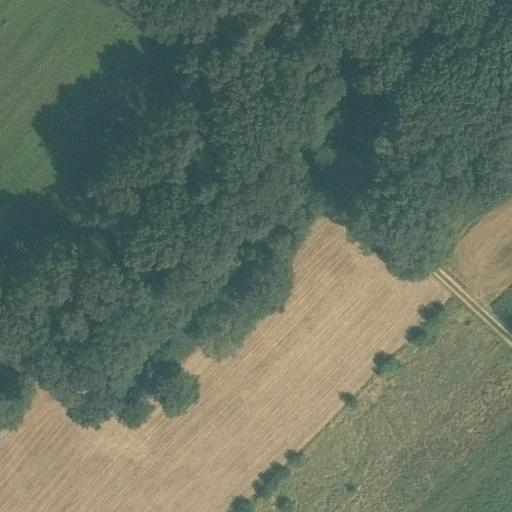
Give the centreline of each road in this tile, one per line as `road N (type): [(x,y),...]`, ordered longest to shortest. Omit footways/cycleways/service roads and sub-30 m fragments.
road 1 (track): [(511,339),(253,100)]
road 2 (track): [(253,100),(129,0)]
